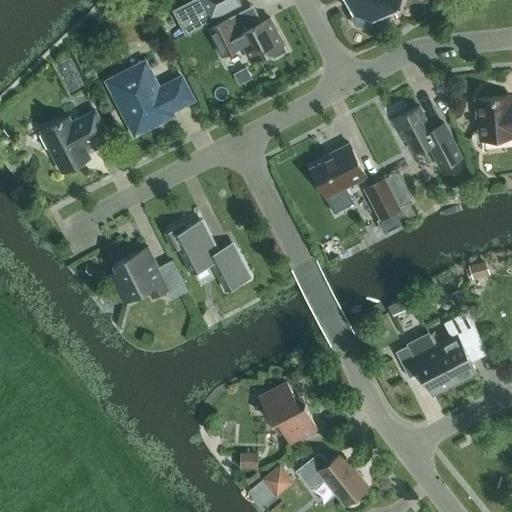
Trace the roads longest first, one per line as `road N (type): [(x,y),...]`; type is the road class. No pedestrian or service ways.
road 1 (residential): [(408,453),(373,403),(241,141)]
road 2 (residential): [(241,141),(75,223)]
road 3 (residential): [(511,38),(424,49),(346,84)]
